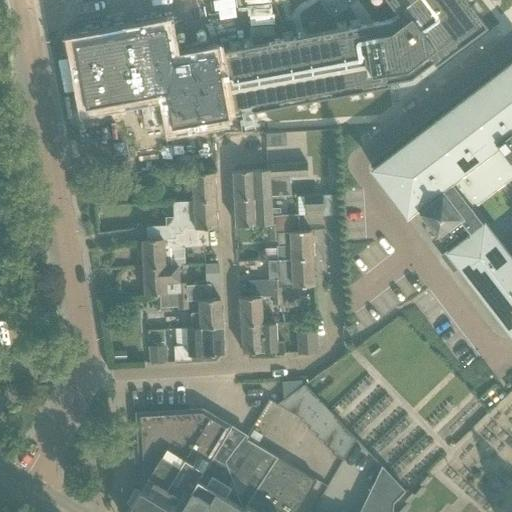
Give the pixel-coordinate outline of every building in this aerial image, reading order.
[(165,25),(73,43),(84,106),(146,94),(151,121),(169,118),(171,126),(227,115),(388,86),(387,82),(410,78),(432,61),(435,65),(486,26),(466,0),(385,0),(396,14),(388,20),(215,52),(171,60),(165,25)] [(511,61),(372,168),(399,204),(403,202),(410,211),(416,206),(419,209),(418,210),(451,253),(445,258),(452,268),(458,263),(511,333),(511,61)] [(272,157),(271,133),(250,133),(251,158),(272,157)] [(74,141),(69,142),(72,159),(77,158),(74,141)] [(285,195),(284,177),(307,175),(307,163),(265,165),(265,169),(232,171),(234,198),(253,197),(269,196),(285,195)] [(172,183),(180,183),(179,170),(171,170),(172,183)] [(192,174),(193,201),(214,200),(212,172),(192,174)] [(303,195),(304,211),(323,210),(321,194),(303,195)] [(253,197),(234,198),(235,226),(260,225),(268,224),(268,228),(276,227),(276,232),(298,231),(297,214),(280,215),(280,208),(270,209),(269,196),(253,197)] [(148,227),(148,239),(174,238),(174,232),(181,232),(181,229),(207,228),(215,227),(214,200),(193,201),(173,202),(174,225),(148,227)] [(276,227),(268,228),(269,236),(269,241),(277,241),(277,259),(311,257),(310,230),(298,231),(276,232),(276,227)] [(141,240),(143,267),(177,265),(184,265),(183,247),(208,245),(207,228),(181,229),(181,232),(174,232),(174,238),(148,239),(141,240)] [(247,280),(248,297),(271,296),(271,292),(280,292),(279,287),(281,287),(285,287),(313,285),(311,257),(277,259),(278,260),(267,261),(267,279),(247,280)] [(208,263),(204,264),(205,281),(218,281),(218,263),(208,263)] [(177,265),(143,267),(144,294),(159,294),(177,293),(178,297),(186,296),(186,299),(211,298),(210,282),(178,284),(177,265)] [(248,297),(239,298),(241,324),(262,323),(260,297),(273,296),(273,305),(281,304),(281,303),(281,287),(279,287),(280,292),(271,292),(271,296),(248,297)] [(177,293),(159,294),(160,308),(178,307),(178,309),(187,309),(186,299),(186,296),(178,297),(177,293)] [(198,300),(199,313),(189,313),(190,328),(200,327),(200,326),(221,325),(219,298),(198,300)] [(314,321),(295,322),(297,354),(316,353),(314,321)] [(262,323),(241,324),(242,352),(274,351),(274,355),(284,355),(283,341),(277,341),(276,323),(262,324),(262,323)] [(222,353),(221,325),(200,326),(200,327),(190,328),(187,327),(186,328),(187,347),(176,348),(176,359),(181,359),(181,360),(190,359),(190,356),(201,355),(201,354),(222,353)] [(159,345),(171,344),(171,326),(159,327),(159,345)] [(147,346),(148,362),(166,361),(165,345),(147,346)] [(126,346),(127,358),(136,358),(136,346),(126,346)] [(304,384),(276,404),(292,414),(307,388),(304,384)] [(307,388),(292,414),(301,419),(302,419),(315,396),(307,388)] [(301,419),(300,421),(310,426),(310,427),(323,404),(315,396),(302,419),(301,419)] [(310,426),(308,429),(317,435),(318,435),(331,413),(323,404),(310,427),(310,426)] [(202,409),(136,413),(140,488),(125,511),(174,511),(175,511),(190,486),(229,426),(202,410),(202,409)] [(317,435),(316,437),(325,443),(326,443),(339,421),(331,413),(318,435),(317,435)] [(325,443),(324,446),(333,451),(334,452),(347,430),(339,421),(326,443),(325,443)] [(240,511),(262,477),(275,457),(245,439),(247,436),(229,426),(190,486),(175,511),(174,511),(240,511)] [(333,451),(332,454),(343,460),(355,439),(347,430),(334,452),(333,451)] [(296,511),(315,481),(275,457),(262,477),(240,511),(296,511)] [(391,511),(392,503),(404,491),(381,466),(358,511),(391,511)]
